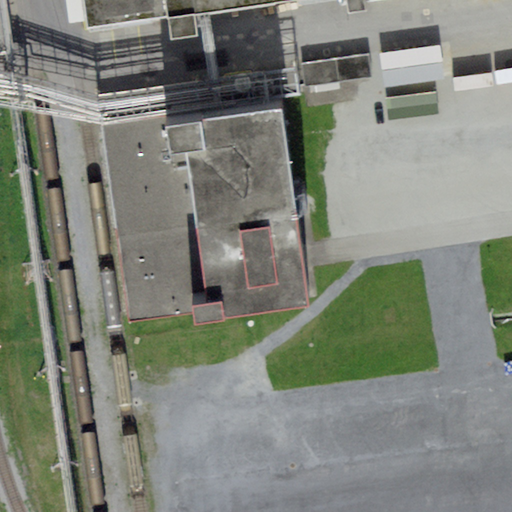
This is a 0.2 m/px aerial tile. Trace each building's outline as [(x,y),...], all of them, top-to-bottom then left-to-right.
[(284,0),(92,0),(96,27),(284,0)] [(439,44),(380,55),(386,87),(445,76),(439,44)] [(369,54),(304,65),(307,87),(373,77),(369,54)] [(436,93),(385,100),(388,122),(439,115),(436,93)] [(197,322),(309,306),(280,101),(103,125),(131,321),(192,312),(197,322)] [(511,511),(511,440),(178,481),(181,511),(511,511)]
